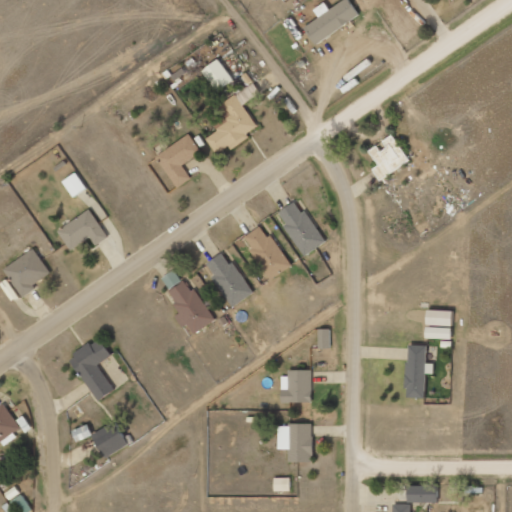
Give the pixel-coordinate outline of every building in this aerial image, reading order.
[(216,92),(234,82),(220,59),(203,69),(216,92)] [(258,127),(244,104),(261,94),(254,83),(218,106),(224,117),(214,123),(219,131),(207,138),(217,154),(229,146),(231,149),(251,137),(248,133),(258,127)] [(157,156),(178,188),(192,179),(182,165),(202,152),(190,134),(157,156)] [(381,181),(411,160),(392,135),(369,151),(379,165),(372,169),(381,181)] [(64,181),(73,197),(87,189),(77,173),(64,181)] [(298,200),(278,213),(306,256),(326,243),(298,200)] [(97,246),(109,237),(90,209),(58,231),(72,250),(91,237),(97,246)] [(272,234),(268,237),(261,227),(245,237),(271,280),(292,266),(272,234)] [(22,295),(52,275),(34,249),(4,269),(22,295)] [(226,251),(206,264),(233,307),(253,295),(226,251)] [(163,278),(170,289),(182,281),(175,270),(163,278)] [(215,320),(187,279),(169,291),(177,303),(174,305),(180,313),(175,316),(184,328),(188,325),(195,334),(215,320)] [(453,326),(454,311),(428,310),(428,325),(453,326)] [(453,328),(427,327),(427,338),(452,339),(453,328)] [(331,329),(319,329),(320,349),(332,349),(331,329)] [(98,401),(115,390),(99,365),(112,356),(100,338),(70,358),(98,401)] [(407,398),(426,398),(427,373),(434,374),(435,364),(427,363),(428,345),(409,345),(407,398)] [(282,403),(313,402),(312,370),(289,370),(289,376),(282,377),(282,403)] [(15,433),(23,427),(5,404),(0,408),(0,443),(2,442),(6,446),(18,437),(15,433)] [(105,457),(129,447),(118,423),(94,433),(105,457)] [(313,425),(279,425),(278,449),(289,450),(289,462),(313,463),(313,425)] [(291,491),(291,478),(275,478),(275,492),(291,491)] [(439,502),(438,485),(409,486),(409,502),(439,502)]
